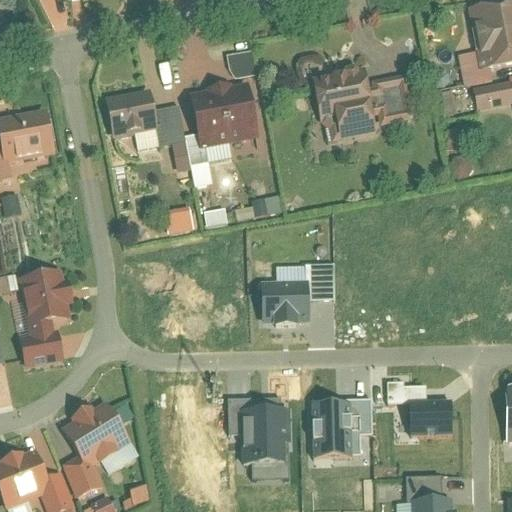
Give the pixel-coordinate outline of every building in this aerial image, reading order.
[(511,5),(471,12),(481,72),(511,67),(511,5)] [(251,56),(225,62),(231,86),(257,80),(251,56)] [(353,79),(318,85),(328,134),(335,132),(338,145),(382,136),(381,132),(419,124),(411,81),(366,89),(362,71),(352,73),(353,79)] [(511,108),(511,86),(478,92),(482,114),(511,108)] [(252,92),(195,102),(205,154),(261,144),(252,92)] [(156,97),(113,106),(120,144),(162,135),(165,151),(189,147),(182,112),(160,116),(156,97)] [(0,150),(0,185),(14,182),(11,171),(64,159),(54,113),(2,125),(7,149),(0,150)] [(458,134),(441,136),(444,155),(461,152),(458,134)] [(8,222),(21,218),(16,199),(2,203),(8,222)] [(252,205),(254,222),(279,220),(278,203),(252,205)] [(188,212),(162,218),(167,240),(193,234),(188,212)] [(224,215),(203,217),(205,233),(226,230),(224,215)] [(208,259),(155,262),(157,287),(210,285),(208,259)] [(24,342),(29,374),(69,368),(63,328),(75,326),(72,308),(77,308),(74,285),(68,286),(67,277),(23,283),(32,341),(24,342)] [(309,285),(257,286),(258,334),(310,333),(309,285)] [(232,299),(168,302),(169,339),(234,336),(232,299)] [(218,405),(168,404),(167,462),(217,464),(218,405)] [(455,406),(412,409),(415,445),(457,443),(455,406)] [(370,409),(328,410),(328,459),(370,459),(370,409)] [(81,428),(69,435),(82,459),(66,468),(86,503),(107,491),(94,469),(135,446),(115,412),(106,418),(103,412),(79,425),(81,428)] [(301,415),(258,416),(259,472),(303,471),(301,415)] [(41,454),(0,469),(0,492),(7,511),(20,511),(45,502),(49,511),(77,511),(65,479),(53,484),(41,454)] [(127,495),(131,510),(149,507),(145,491),(127,495)] [(85,511),(111,511),(106,502),(85,511)]
